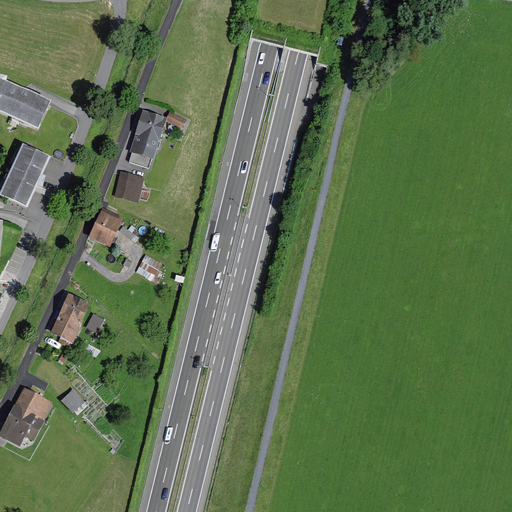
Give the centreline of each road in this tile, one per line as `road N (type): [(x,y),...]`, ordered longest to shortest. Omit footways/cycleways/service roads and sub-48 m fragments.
road 1 (motorway): [(186,511),(311,0)]
road 2 (motorway): [(280,0),(156,511)]
road 3 (track): [(371,0),(249,511)]
road 4 (residential): [(0,420),(110,175),(177,0)]
road 5 (residential): [(0,329),(66,182),(118,32),(119,0)]
